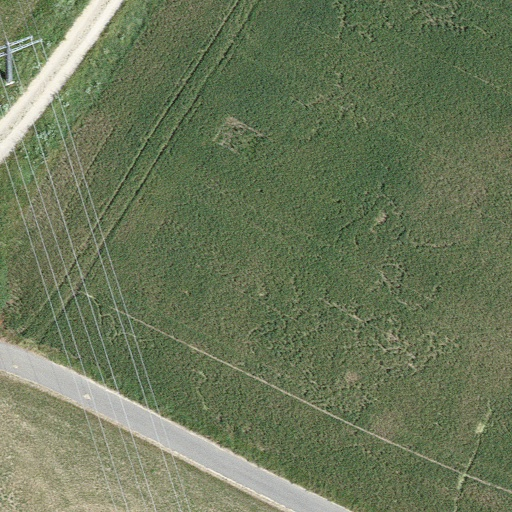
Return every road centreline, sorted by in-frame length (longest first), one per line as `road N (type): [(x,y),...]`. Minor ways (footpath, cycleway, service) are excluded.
road 1 (track): [(324,511),(0,357)]
road 2 (track): [(0,139),(69,65),(110,0)]
